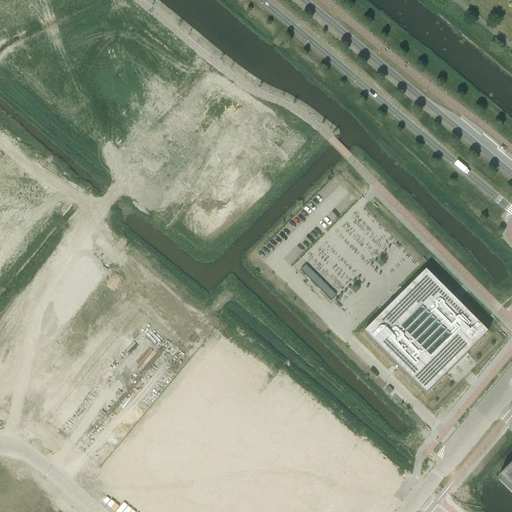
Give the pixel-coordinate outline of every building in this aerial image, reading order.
[(305,265),(300,270),(330,300),(336,295),(305,265)] [(383,312),(363,333),(394,364),(399,369),(425,395),(446,374),(466,354),(487,333),(456,302),(451,297),(425,271),(404,292),(383,312)] [(279,376),(249,415),(252,417),(242,430),(257,441),(253,447),(314,493),(335,467),(324,459),(347,429),(279,376)] [(191,386),(139,455),(169,478),(165,483),(178,492),(180,489),(209,511),(227,511),(248,485),(241,479),(247,471),(244,468),(259,449),(254,445),(246,456),(227,442),(230,437),(227,434),(236,422),(224,413),(228,409),(215,399),(213,402),(191,386)] [(365,439),(361,445),(382,457),(385,451),(365,439)] [(511,464),(498,479),(511,492),(511,493),(511,464)]
